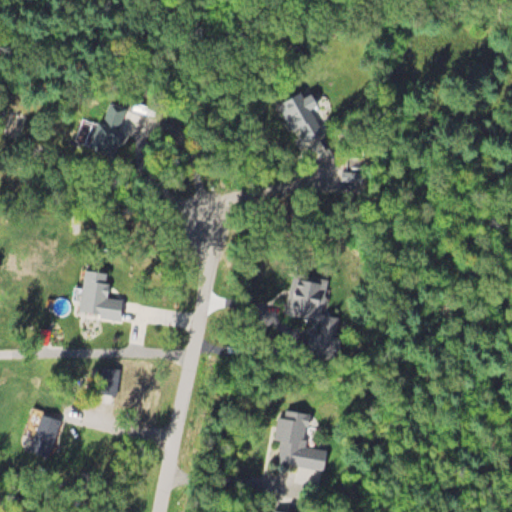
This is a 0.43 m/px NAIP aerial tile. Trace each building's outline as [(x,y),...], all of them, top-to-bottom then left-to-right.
[(314,95),(301,100),(302,102),(286,108),(304,155),(333,144),(314,95)] [(95,149),(121,160),(142,113),(116,101),(95,149)] [(117,273),(86,268),(79,314),(126,322),(129,301),(112,299),(117,273)] [(288,316),(324,325),(334,285),(298,276),(288,316)] [(55,459),(66,418),(35,410),(28,437),(34,439),(31,453),(55,459)] [(333,451),(318,450),(321,417),(301,415),(296,467),(331,471),(333,451)]
